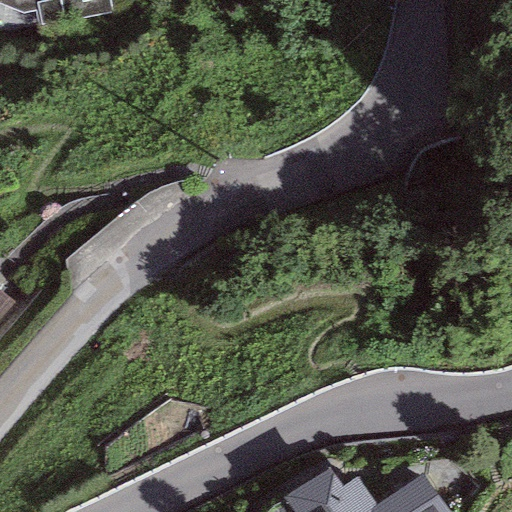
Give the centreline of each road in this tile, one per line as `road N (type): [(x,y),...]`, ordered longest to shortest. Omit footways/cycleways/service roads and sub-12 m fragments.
road 1 (tertiary): [(422,0),(397,97),(361,143),(175,237),(127,276),(0,410)]
road 2 (tertiary): [(129,511),(313,422),(511,394)]
